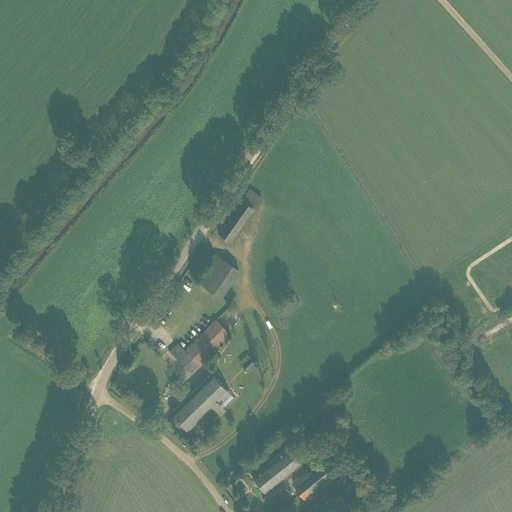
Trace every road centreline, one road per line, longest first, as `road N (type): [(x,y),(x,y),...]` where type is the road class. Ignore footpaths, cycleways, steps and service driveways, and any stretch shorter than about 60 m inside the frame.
road 1 (unclassified): [(40,511),(96,378),(293,82),(365,0)]
road 2 (unclassified): [(511,91),(429,0)]
